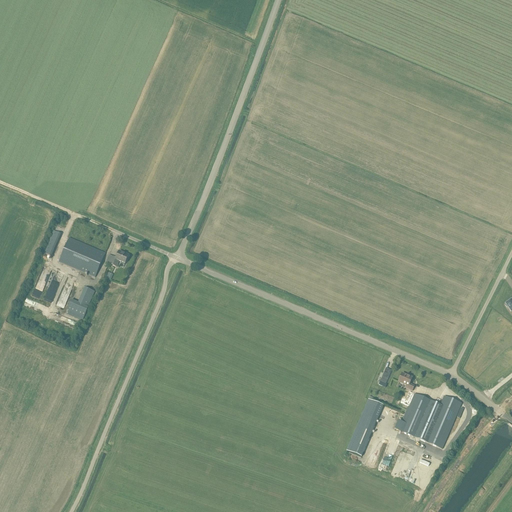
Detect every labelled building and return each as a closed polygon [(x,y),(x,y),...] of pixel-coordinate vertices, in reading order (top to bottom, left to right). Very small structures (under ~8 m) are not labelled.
[(61,235),(54,232),(44,254),(51,257),(61,235)] [(105,254),(69,238),(59,262),(95,277),(105,254)] [(113,257),(110,264),(114,266),(117,267),(119,261),(125,264),(129,256),(119,251),(119,253),(116,258),(114,257),(113,257)] [(95,292),(85,288),(79,303),(71,300),(67,310),(69,311),(68,315),(83,321),(95,292)] [(412,378),(402,374),(398,382),(406,386),(405,388),(412,391),(414,387),(411,385),(411,386),(409,385),(412,378)] [(409,406),(402,422),(408,425),(404,433),(425,442),(442,450),(459,408),(461,404),(444,397),(442,401),(441,404),(436,401),(435,403),(410,392),(405,404),(409,406)] [(362,415),(356,427),(372,433),(377,421),(362,415)] [(372,433),(356,427),(346,450),(361,457),(372,433)] [(387,448),(383,463),(390,465),(394,450),(387,448)]
